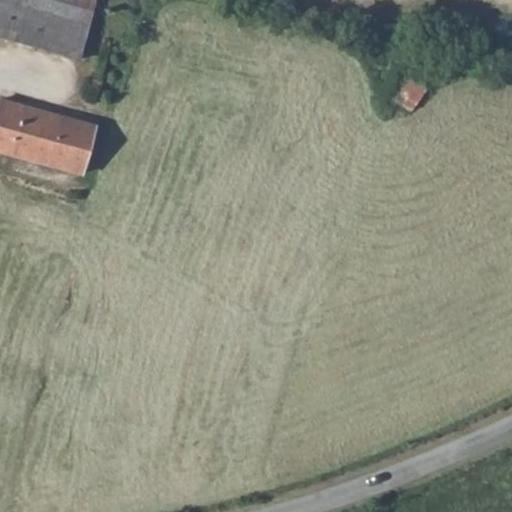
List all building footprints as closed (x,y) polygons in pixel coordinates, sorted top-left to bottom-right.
[(0,0),(0,33),(75,54),(88,10),(54,0),(0,0)] [(54,0),(88,10),(90,0),(54,0)] [(0,147),(78,170),(91,122),(0,96),(0,147)] [(135,217),(109,312),(152,324),(178,228),(135,217)] [(188,231),(127,476),(160,484),(221,239),(188,231)] [(211,480),(263,251),(233,245),(181,474),(211,480)] [(264,468),(312,265),(281,258),(233,461),(264,468)]
